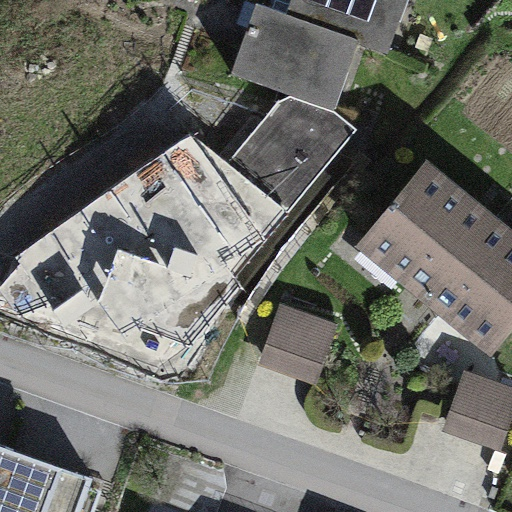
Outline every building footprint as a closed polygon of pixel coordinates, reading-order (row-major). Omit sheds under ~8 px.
[(366,47),(402,59),(422,0),(301,0),(294,23),(366,47)] [(255,10),(233,77),(344,114),(366,47),(294,23),(255,10)] [(160,132),(137,199),(121,194),(103,251),(79,243),(61,299),(208,347),(226,291),(210,286),(251,162),(160,132)] [(367,256),(433,309),(505,220),(439,167),(367,256)] [(433,309),(498,362),(511,344),(511,225),(505,220),(433,309)] [(347,335),(286,315),(265,377),(327,397),(347,335)] [(511,453),(511,396),(471,384),(452,442),(510,460),(511,453)] [(85,511),(93,491),(0,456),(0,511),(85,511)]
